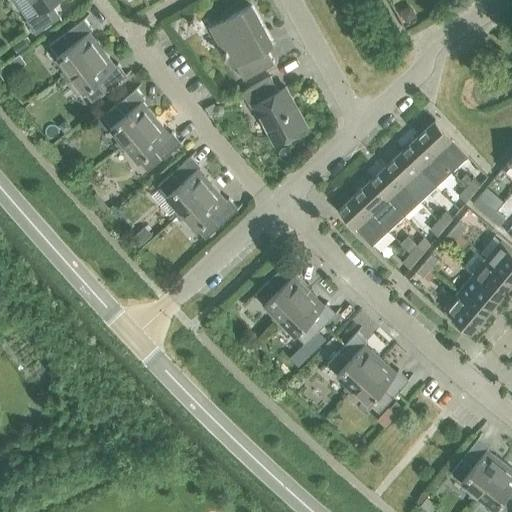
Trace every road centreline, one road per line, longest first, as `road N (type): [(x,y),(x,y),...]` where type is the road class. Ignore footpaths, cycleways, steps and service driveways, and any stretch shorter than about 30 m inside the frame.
road 1 (residential): [(274,206),(301,221),(470,385)]
road 2 (tertiary): [(310,511),(133,339)]
road 3 (residential): [(274,206),(120,29)]
road 4 (residential): [(359,127),(419,71),(433,41),(510,0)]
road 5 (tertiary): [(133,339),(0,190)]
road 6 (residential): [(133,339),(274,206)]
road 7 (residential): [(359,127),(290,0)]
